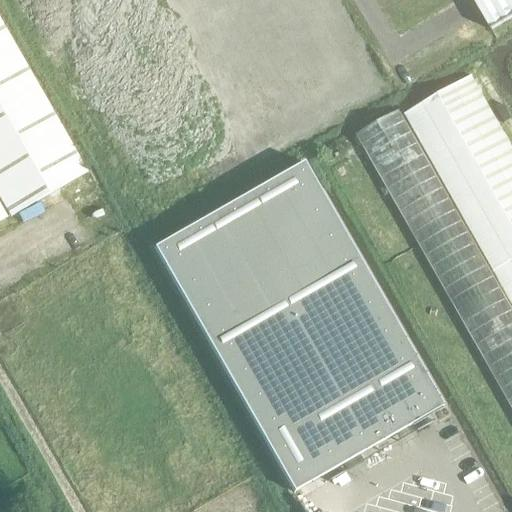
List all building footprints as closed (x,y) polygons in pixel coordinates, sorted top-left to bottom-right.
[(511,0),(473,0),(485,20),(491,30),(511,18),(511,0)] [(0,200),(10,217),(86,173),(0,21),(0,200)] [(511,148),(471,76),(405,114),(511,303),(511,148)] [(356,135),(360,142),(511,411),(511,309),(399,111),(356,135)] [(153,248),(293,493),(442,407),(303,163),(271,181),(153,248)]
